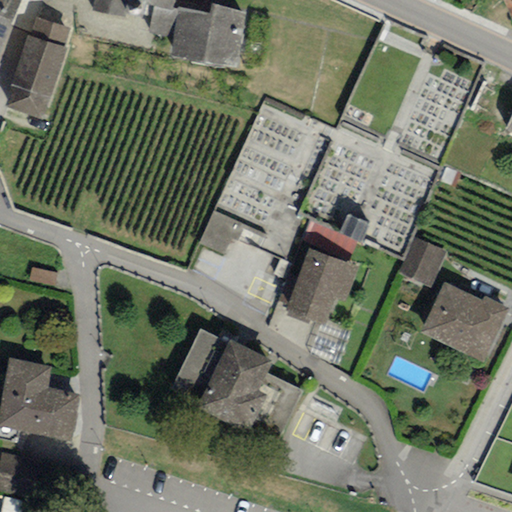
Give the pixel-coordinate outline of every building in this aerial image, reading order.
[(0,0),(0,15),(14,22),(23,0),(0,0)] [(148,31),(171,36),(175,37),(170,57),(234,71),(247,12),(212,4),(209,13),(178,7),(177,9),(174,8),(175,0),(94,0),(92,9),(151,22),(148,31)] [(511,0),(503,0),(508,9),(511,7),(511,0)] [(0,52),(14,22),(0,15),(0,52)] [(69,28),(36,17),(29,36),(27,35),(10,86),(12,87),(5,108),(41,120),(48,99),(50,100),(67,48),(63,47),(69,28)] [(244,224),(213,210),(199,242),(224,253),(231,236),(237,239),(244,224)] [(347,215),(339,233),(358,241),(361,243),(369,225),(347,215)] [(339,233),(309,220),(301,239),(349,261),(358,241),(339,233)] [(446,253),(414,239),(398,274),(430,288),(446,253)] [(358,268),(308,249),(283,312),(323,327),(334,300),(344,304),(358,268)] [(288,263),(279,260),(273,273),(282,276),(288,263)] [(509,307),(484,296),(482,300),(444,283),(420,335),(484,364),(509,307)] [(228,343),(201,329),(170,389),(198,403),(195,409),(247,435),(252,424),(279,438),(303,391),(267,373),(273,362),(230,340),(228,343)] [(9,359),(4,380),(47,389),(52,368),(9,359)] [(0,426),(70,442),(80,396),(47,389),(4,380),(0,401),(0,426)] [(44,461),(2,452),(0,459),(0,491),(36,499),(44,461)]
